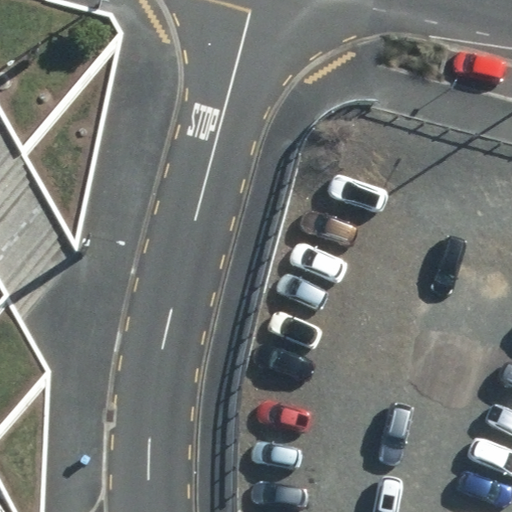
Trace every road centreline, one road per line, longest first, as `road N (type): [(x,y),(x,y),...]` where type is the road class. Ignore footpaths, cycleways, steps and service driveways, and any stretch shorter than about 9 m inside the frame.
road 1 (unclassified): [(147,511),(172,324),(254,0)]
road 2 (unknown): [(511,214),(487,248),(402,511)]
